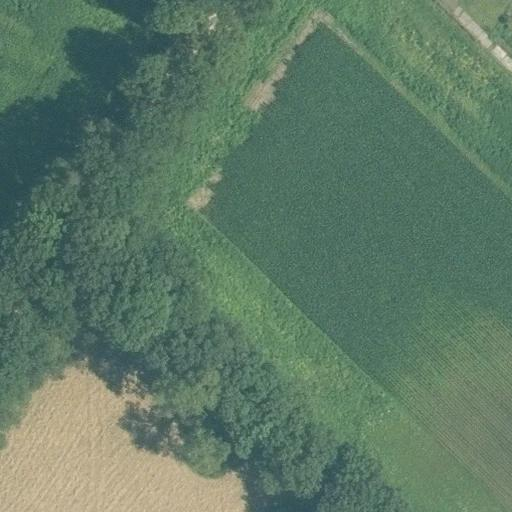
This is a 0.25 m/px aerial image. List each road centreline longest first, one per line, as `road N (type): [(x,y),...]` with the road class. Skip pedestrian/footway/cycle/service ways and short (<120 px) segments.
road 1 (track): [(51,235),(72,236),(361,511)]
road 2 (track): [(218,0),(72,236),(0,333)]
